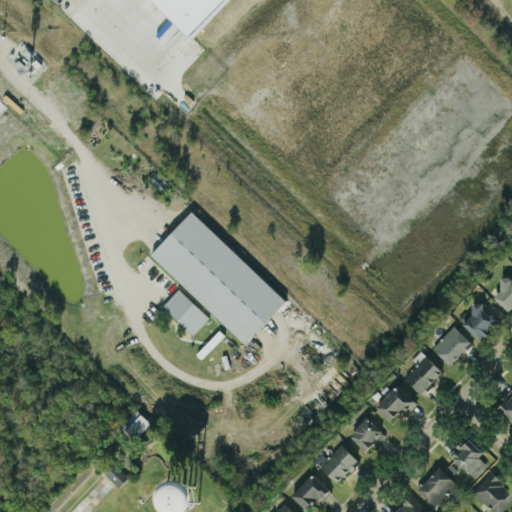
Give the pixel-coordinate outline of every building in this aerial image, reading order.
[(162,0),(194,30),(222,0),(162,0)] [(286,299),(192,210),(151,254),(245,343),(286,299)] [(511,309),(511,280),(507,276),(492,295),(510,311),(511,309)] [(162,305),(193,334),(209,316),(179,288),(162,305)] [(473,313),(463,322),(479,340),(498,322),(478,301),(469,310),(473,313)] [(432,348),(451,365),(472,342),(454,325),(432,348)] [(391,422),(414,401),(398,384),(376,405),(391,422)] [(151,422),(136,408),(119,427),(133,441),(151,422)] [(349,434),(367,452),(385,435),(368,416),(349,434)] [(484,452),(467,436),(449,455),(474,478),(487,465),(479,457),(484,452)] [(323,452),(315,460),(337,482),(358,460),(341,443),(328,457),(323,452)] [(105,473),(119,487),(129,476),(114,463),(105,473)] [(457,482),(439,465),(417,489),(435,505),(457,482)] [(495,511),(500,511),(511,499),(511,490),(490,471),(472,491),(495,511)] [(305,509),(318,497),(321,501),(331,492),(314,473),(291,494),(305,509)] [(392,511),(430,511),(431,511),(410,493),(392,511)] [(295,511),(286,502),(274,511),(295,511)]
